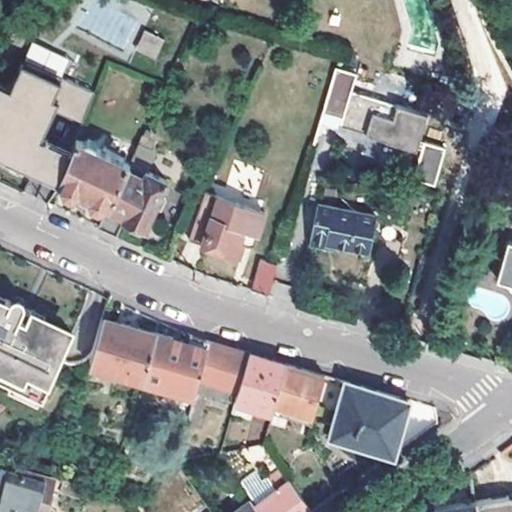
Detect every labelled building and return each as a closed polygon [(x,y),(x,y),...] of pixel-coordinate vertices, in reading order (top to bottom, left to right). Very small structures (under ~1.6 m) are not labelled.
[(135,47),(139,50),(149,31),(144,28),(135,47)] [(149,31),(139,50),(154,56),(163,38),(149,31)] [(0,158),(55,184),(73,139),(95,84),(62,70),(60,74),(22,56),(7,88),(0,85),(0,158)] [(416,149),(417,147),(423,149),(417,171),(435,176),(443,151),(425,146),(418,144),(427,113),(330,84),(319,117),(339,123),(338,126),(342,127),(416,149)] [(73,139),(55,184),(106,206),(127,161),(73,139)] [(155,149),(138,140),(129,158),(146,166),(155,149)] [(129,158),(127,161),(106,206),(96,227),(114,235),(123,216),(142,225),(164,181),(145,170),(146,166),(129,158)] [(253,237),(262,209),(203,190),(187,238),(222,249),(222,246),(236,251),(240,239),(242,233),(253,237)] [(374,215),(316,203),(308,239),(312,245),(320,247),(325,241),(334,243),(368,249),(374,215)] [(240,239),(251,243),(253,237),(242,233),(240,239)] [(511,238),(508,237),(498,270),(511,274),(511,238)] [(265,294),(275,264),(257,259),(248,289),(265,294)] [(511,274),(498,270),(496,275),(511,279),(511,274)] [(15,299),(13,303),(17,305),(12,314),(23,319),(25,314),(37,319),(40,310),(27,304),(27,302),(26,300),(25,298),(23,296),(21,296),(18,296),(16,297),(15,299)] [(0,380),(8,384),(11,377),(44,392),(70,335),(37,319),(25,314),(23,319),(12,314),(17,305),(13,303),(0,297),(0,380)] [(102,317),(89,364),(141,379),(155,332),(102,317)] [(187,342),(155,332),(141,379),(194,394),(209,340),(190,333),(187,342)] [(208,380),(239,388),(249,352),(216,342),(209,340),(194,394),(186,419),(196,422),(208,380)] [(271,409),(272,405),(284,362),(267,357),(249,352),(239,388),(235,400),(271,409)] [(300,367),(284,362),(272,405),(312,416),(325,374),(300,367)] [(11,377),(8,384),(5,391),(38,406),(44,392),(11,377)] [(408,398),(345,379),(329,433),(392,451),(408,398)] [(272,405),(271,409),(311,421),(312,416),(272,405)] [(38,511),(48,475),(18,468),(17,471),(5,469),(0,489),(0,504),(28,511),(38,511)] [(279,470),(247,491),(252,498),(256,503),(287,481),(279,470)] [(287,481),(256,503),(262,511),(306,511),(308,511),(287,481)] [(511,511),(511,494),(474,498),(476,511),(511,511)] [(252,498),(229,511),(262,511),(256,503),(252,498)] [(476,511),(474,498),(436,504),(436,511),(476,511)]
